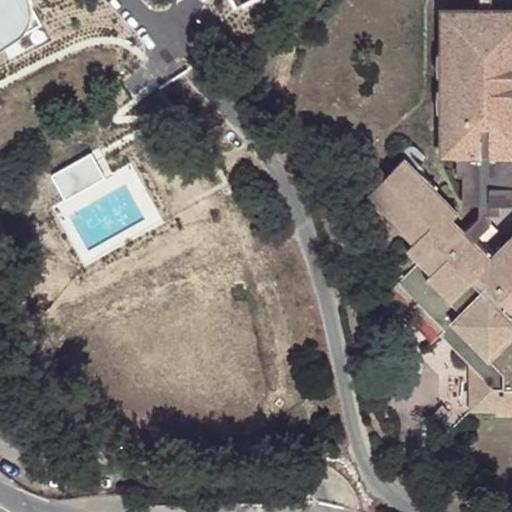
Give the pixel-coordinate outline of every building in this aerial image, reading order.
[(0,0),(0,48),(41,25),(26,0),(0,0)] [(477,209),(462,225),(472,234),(488,217),(489,215),(489,207),(502,206),(502,193),(511,193),(511,180),(510,146),(511,141),(511,12),(511,0),(489,0),(429,3),(432,49),(425,49),(424,61),(426,73),(433,73),(434,85),(428,85),(427,96),(429,109),(436,108),(438,151),(452,151),(453,170),(460,170),(460,199),(477,198),(477,209)] [(445,325),(471,349),(470,353),(481,362),(483,410),(511,408),(511,226),(490,250),(479,240),(472,234),(462,225),(449,213),(455,207),(398,154),(362,194),(376,207),(375,208),(399,231),(400,229),(411,240),(404,248),(416,259),(402,274),(450,320),(445,325)] [(93,155),(52,179),(65,202),(106,179),(93,155)] [(488,217),(472,234),(479,240),(495,223),(488,217)] [(450,320),(402,274),(393,285),(405,297),(398,305),(423,329),(430,320),(440,330),(445,325),(450,320)]
